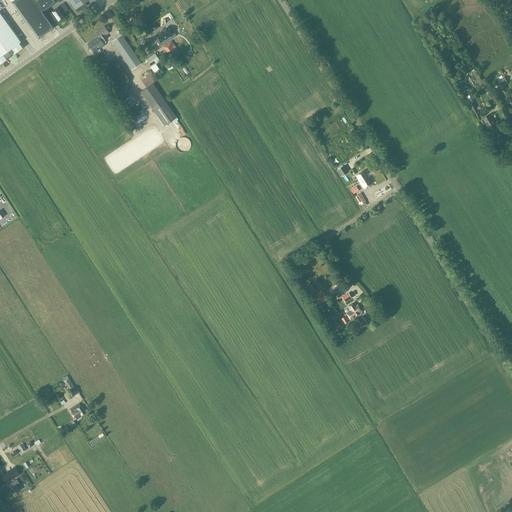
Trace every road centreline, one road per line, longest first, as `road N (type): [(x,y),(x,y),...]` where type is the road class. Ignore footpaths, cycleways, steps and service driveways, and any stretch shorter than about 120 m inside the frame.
road 1 (unclassified): [(511,370),(280,0)]
road 2 (unclassified): [(0,80),(111,4)]
